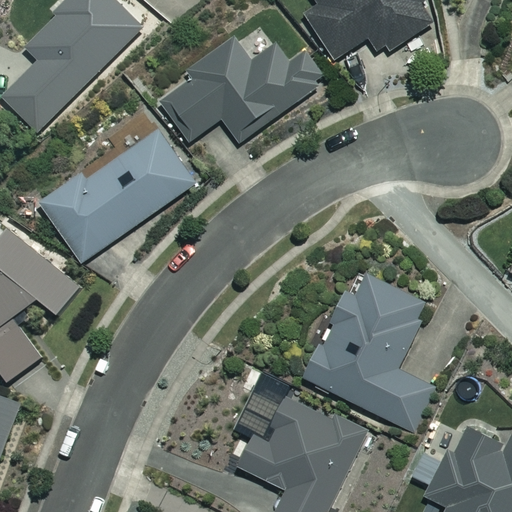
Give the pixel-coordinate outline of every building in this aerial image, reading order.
[(314,0),(319,7),(306,15),(336,62),(368,42),(377,56),(386,50),(389,56),(436,26),(420,0),(314,0)] [(253,64),(234,38),(188,71),(195,81),(162,105),(191,144),(223,120),(241,145),(327,82),(306,54),(291,64),(278,46),(253,64)] [(197,186),(159,129),(42,206),(80,264),(197,186)] [(75,297),(15,231),(0,244),(0,370),(13,385),(47,355),(31,338),(75,297)] [(429,305),(359,271),(306,380),(413,432),(434,389),(397,371),(429,305)] [(333,421),(287,399),(266,442),(254,436),(238,468),(287,493),(277,511),(328,511),(367,432),(335,417),(333,421)] [(0,462),(23,410),(0,400),(0,462)] [(505,449),(466,429),(449,462),(444,459),(425,498),(446,508),(444,511),(511,511),(511,437),(505,449)]
